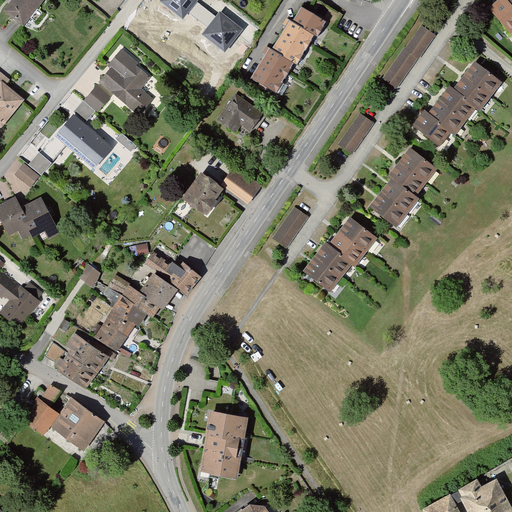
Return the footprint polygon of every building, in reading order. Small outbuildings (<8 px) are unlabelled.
[(42,0),(12,0),(4,12),(24,26),(42,0)] [(199,0),(161,0),(160,2),(183,20),(199,0)] [(497,0),(488,7),(510,35),(511,32),(511,5),(507,0),(497,0)] [(326,21),(300,7),(291,22),(312,35),(317,37),(326,21)] [(244,29),(220,11),(202,34),(226,52),(244,29)] [(294,64),(312,35),(291,22),(289,21),(271,50),(293,63),(294,64)] [(435,35),(422,25),(403,49),(417,60),(435,35)] [(274,94),(293,63),(271,50),(267,47),(248,78),(274,94)] [(403,49),(381,78),(396,89),(417,60),(403,49)] [(162,80),(119,50),(83,101),(98,112),(111,95),(138,114),(162,80)] [(475,62),(464,76),(491,96),(502,82),(475,62)] [(0,128),(2,130),(25,100),(4,84),(8,79),(0,72),(0,128)] [(464,76),(453,91),(476,109),(480,111),(491,96),(464,76)] [(267,107),(237,88),(217,121),(236,133),(240,126),(251,132),(267,107)] [(448,88),(438,101),(466,122),(476,109),(453,91),(448,88)] [(438,101),(428,115),(451,132),(455,136),(466,122),(438,101)] [(82,102),(54,133),(94,169),(113,149),(84,123),(93,112),(82,102)] [(424,111),(413,124),(440,146),(451,132),(428,115),(424,111)] [(357,112),(337,145),(352,154),(372,122),(357,112)] [(393,177),(417,195),(437,168),(409,147),(389,173),(393,177)] [(51,160),(37,149),(28,161),(42,172),(51,160)] [(37,173),(21,161),(13,172),(29,184),(37,173)] [(233,168),(220,187),(226,190),(248,205),(261,186),(233,168)] [(197,171),(179,198),(208,217),(226,190),(220,187),(197,171)] [(393,177),(370,206),(397,228),(420,199),(417,195),(393,177)] [(18,197),(0,205),(0,221),(8,239),(21,233),(24,239),(31,236),(33,239),(57,227),(42,197),(22,207),(18,197)] [(293,207),(271,238),(285,248),(307,217),(293,207)] [(303,274),(332,295),(352,268),(355,271),(378,240),(350,219),(330,247),(325,244),(303,274)] [(142,265),(153,272),(179,288),(189,295),(202,276),(181,262),(179,266),(173,262),(171,265),(151,252),(142,265)] [(88,264),(82,280),(96,285),(102,270),(88,264)] [(0,300),(4,303),(0,307),(0,317),(20,333),(45,301),(40,298),(45,292),(28,279),(24,284),(2,268),(0,269),(0,300)] [(139,291),(145,296),(163,309),(164,310),(179,288),(153,272),(139,291)] [(145,296),(137,308),(146,314),(155,320),(163,309),(145,296)] [(119,298),(92,338),(110,350),(117,354),(135,326),(138,327),(146,314),(137,308),(119,298)] [(75,335),(54,366),(86,387),(106,356),(88,345),(75,335)] [(110,350),(92,338),(88,345),(106,356),(110,350)] [(58,393),(47,386),(39,398),(36,396),(20,422),(42,437),(51,426),(58,415),(48,409),(58,393)] [(58,415),(51,426),(86,450),(106,421),(70,397),(58,415)] [(235,478),(246,417),(209,411),(198,471),(235,478)] [(479,479),(458,491),(470,511),(511,511),(511,508),(495,479),(483,486),(479,479)] [(461,511),(451,494),(423,509),(425,511),(461,511)] [(270,511),(257,496),(236,511),(270,511)]
